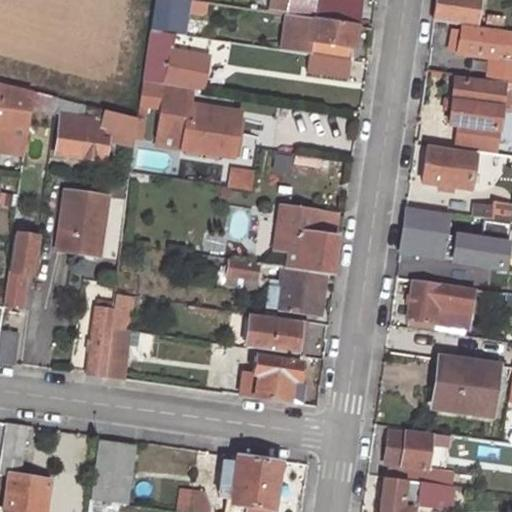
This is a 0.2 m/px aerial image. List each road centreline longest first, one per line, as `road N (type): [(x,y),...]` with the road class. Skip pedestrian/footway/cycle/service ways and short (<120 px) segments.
road 1 (residential): [(341,440),(406,0)]
road 2 (residential): [(0,389),(341,440)]
